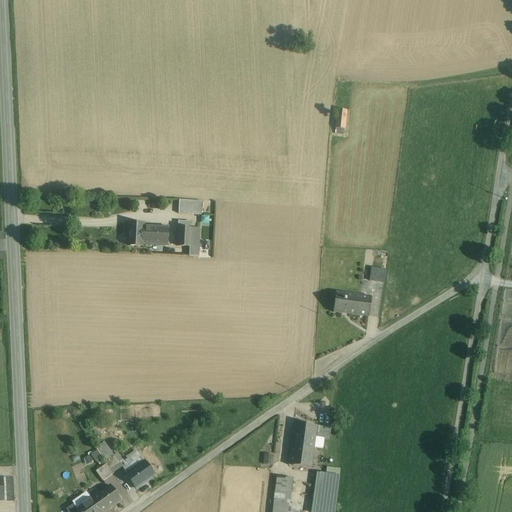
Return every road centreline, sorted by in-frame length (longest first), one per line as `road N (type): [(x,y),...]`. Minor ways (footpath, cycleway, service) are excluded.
road 1 (tertiary): [(26,511),(2,0)]
road 2 (residential): [(131,511),(394,326),(484,275)]
road 3 (unclassified): [(484,275),(445,511)]
road 4 (unclassified): [(511,120),(484,275)]
